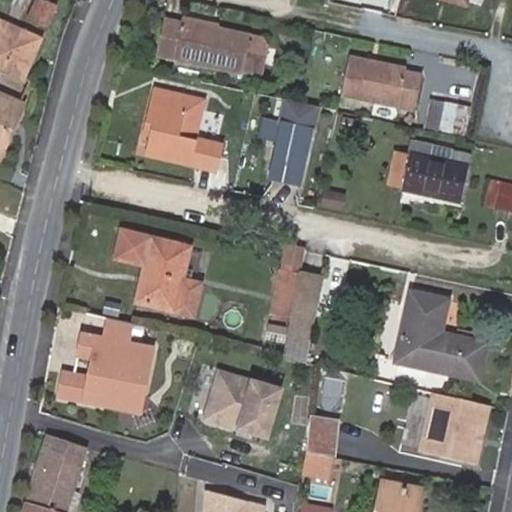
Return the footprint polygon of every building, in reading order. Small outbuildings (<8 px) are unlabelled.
[(56,6),(42,0),(34,0),(27,19),(47,28),(56,6)] [(353,0),(383,9),(385,0),(353,0)] [(39,39),(0,23),(0,68),(23,78),(39,39)] [(163,26),(156,57),(258,77),(264,46),(258,39),(182,23),(181,29),(163,26)] [(350,57),(342,94),(414,110),(421,77),(405,73),(406,68),(350,57)] [(194,142),(203,101),(153,90),(146,124),(153,125),(147,156),(190,166),(196,142),(194,142)] [(9,119),(15,104),(0,96),(0,140),(5,128),(0,126),(0,119),(1,116),(9,119)] [(469,108),(444,103),(438,129),(464,134),(469,108)] [(285,115),(283,124),(310,130),(313,121),(285,115)] [(271,179),(298,185),(301,171),(305,154),(310,130),(283,124),(271,179)] [(461,203),(471,156),(415,144),(412,156),(405,188),(405,191),(428,195),(429,189),(445,192),(444,199),(461,203)] [(388,185),(405,188),(412,156),(394,153),(388,185)] [(319,174),(323,158),(305,154),(301,171),(319,174)] [(481,207),(495,210),(500,184),(487,181),(481,207)] [(511,213),(511,185),(500,184),(495,210),(511,213)] [(345,196),(324,191),(321,205),(342,210),(345,196)] [(182,283),(191,248),(152,238),(136,303),(175,313),(182,283)] [(288,315),(299,262),(286,260),(275,312),(288,315)] [(323,277),(300,273),(288,334),(311,339),(323,277)] [(194,318),(201,288),(182,283),(175,313),(194,318)] [(441,333),(448,301),(410,293),(395,363),(480,381),(488,343),(441,333)] [(106,338),(84,332),(79,353),(94,356),(88,382),(75,379),(76,373),(65,370),(59,393),(140,411),(155,349),(130,343),(135,324),(111,318),(106,338)] [(281,344),(283,321),(268,320),(266,343),(281,344)] [(306,363),(311,339),(288,334),(283,358),(306,363)] [(269,436),(282,390),(219,371),(206,418),(269,436)] [(489,406),(432,393),(419,451),(476,464),(489,406)] [(334,452),(337,417),(309,414),(306,450),(334,452)] [(85,445),(45,433),(21,511),(66,511),(67,511),(70,511),(72,511),(78,493),(72,491),(85,445)] [(325,478),(329,456),(306,451),(302,487),(313,489),(316,476),(325,478)] [(316,476),(313,489),(322,491),(325,478),(316,476)] [(409,511),(413,494),(380,487),(375,511),(409,511)] [(266,511),(268,508),(206,491),(200,511),(266,511)] [(418,511),(422,496),(413,494),(409,511),(418,511)]
